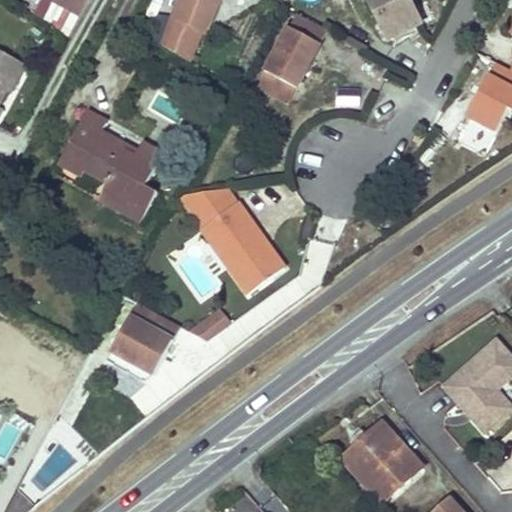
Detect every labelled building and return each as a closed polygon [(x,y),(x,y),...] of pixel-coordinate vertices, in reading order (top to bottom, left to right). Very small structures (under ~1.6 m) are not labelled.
[(55,0),(53,5),(79,20),(89,0),(55,0)] [(179,0),(161,50),(195,70),(221,0),(179,0)] [(367,0),(388,42),(422,25),(409,0),(367,0)] [(295,16),(263,75),(294,91),(326,33),(295,16)] [(0,100),(3,94),(19,65),(0,54),(0,115),(2,112),(0,111),(0,100)] [(12,98),(27,69),(19,65),(3,94),(12,98)] [(511,73),(495,65),(465,121),(494,137),(506,114),(511,117),(511,73)] [(263,75),(256,88),(287,105),(294,91),(263,75)] [(108,124),(88,113),(60,166),(83,177),(85,172),(109,184),(100,202),(142,224),(156,194),(145,189),(163,154),(144,145),(137,157),(126,152),(128,148),(102,134),(108,124)] [(281,267),(225,189),(175,197),(244,293),(281,267)] [(324,290),(333,246),(313,241),(303,285),(324,290)] [(135,305),(108,353),(151,377),(178,329),(135,305)] [(229,326),(218,312),(187,334),(204,343),(229,326)] [(511,353),(497,336),(444,383),(457,398),(465,407),(469,403),(475,409),(470,413),(484,430),(511,405),(511,404),(496,386),(511,372),(511,353)] [(425,469),(384,425),(343,460),(383,505),(425,469)] [(435,511),(463,511),(452,498),(435,511)]
